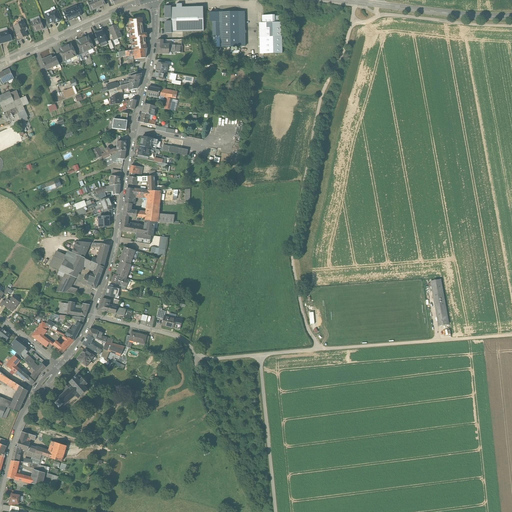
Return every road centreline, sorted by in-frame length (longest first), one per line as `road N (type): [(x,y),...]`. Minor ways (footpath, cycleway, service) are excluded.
road 1 (track): [(318,350),(303,316),(292,248),(319,100),(355,2)]
road 2 (residential): [(92,315),(149,65),(153,0)]
road 3 (residential): [(92,315),(175,336),(204,359),(318,350)]
road 4 (track): [(318,350),(511,335)]
road 5 (secondary): [(338,0),(511,16)]
road 6 (track): [(258,511),(209,415),(195,353)]
road 7 (tertiary): [(0,64),(146,0)]
road 8 (track): [(275,511),(259,355)]
